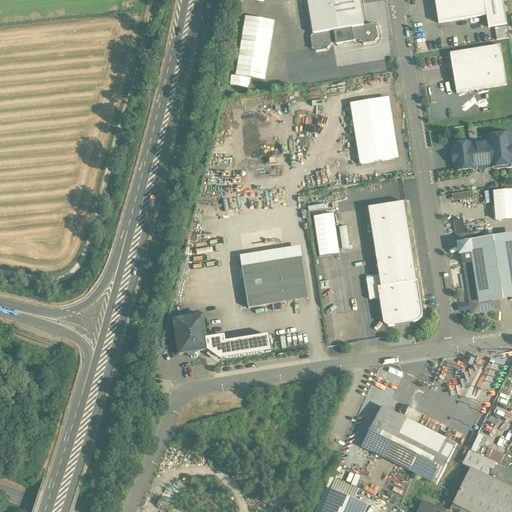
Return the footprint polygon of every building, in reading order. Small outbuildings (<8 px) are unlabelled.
[(358,0),(307,0),(313,35),(363,27),(363,26),(358,0)] [(483,0),(434,0),(438,24),(486,16),(483,0)] [(502,0),(483,0),(486,16),(488,28),(506,25),(502,0)] [(267,80),(276,19),(246,15),(237,75),(232,75),(231,85),(250,88),(252,78),(267,80)] [(313,35),(310,38),(312,49),(311,49),(312,50),(312,49),(316,52),(315,52),(316,53),(316,52),(326,50),(327,51),(327,50),(329,46),(330,47),(330,46),(329,45),(335,44),(336,45),(354,42),(353,41),(359,40),(360,41),(359,42),(360,41),(364,44),(363,45),(364,44),(374,43),(375,43),(374,42),(377,38),(378,39),(377,38),(376,28),(376,27),(375,28),(372,25),(372,24),(371,25),(363,26),(363,27),(313,35)] [(500,46),(450,55),(456,94),(506,86),(500,46)] [(384,99),(351,105),(361,165),(394,160),(384,99)] [(509,136),(488,138),(489,144),(491,166),(493,171),(511,168),(511,161),(511,157),(511,146),(510,147),(509,136)] [(489,144),(469,146),(472,168),(491,166),(489,144)] [(511,190),(493,192),(495,221),(511,220),(511,190)] [(455,192),(455,204),(475,204),(474,192),(455,192)] [(404,203),(368,209),(379,277),(381,288),(417,283),(417,282),(404,203)] [(334,216),(315,218),(321,259),(340,256),(334,216)] [(479,232),(469,234),(470,243),(481,241),(479,232)] [(469,234),(456,236),(458,245),(470,243),(469,234)] [(481,241),(470,243),(472,253),(473,263),(480,303),(497,300),(511,297),(511,248),(510,237),(481,241)] [(470,243),(458,245),(460,255),(472,253),(470,243)] [(300,247),(240,257),(242,269),(302,259),(300,247)] [(302,259),(242,269),(248,309),(280,304),(308,299),(302,259)] [(480,303),(473,263),(464,264),(472,314),(499,309),(497,300),(480,303)] [(417,283),(381,288),(379,277),(366,280),(369,300),(379,299),(383,324),(388,327),(414,323),(417,322),(420,319),(421,316),(422,313),(417,282),(417,283)] [(202,316),(173,321),(179,355),(187,354),(199,352),(207,351),(205,336),(202,316)] [(222,333),(205,336),(207,351),(216,357),(269,348),(265,333),(223,339),(222,333)] [(390,367),(379,369),(372,387),(396,397),(406,373),(390,367)] [(456,445),(381,407),(361,447),(436,485),(456,445)] [(496,464),(469,452),(462,465),(470,469),(489,478),(496,464)] [(470,469),(452,505),(462,509),(466,511),(511,511),(511,489),(489,478),(470,469)] [(330,478),(325,488),(332,491),(354,501),(358,491),(330,478)] [(325,488),(314,511),(322,511),(332,491),(325,488)] [(322,511),(360,511),(363,505),(354,501),(332,491),(322,511)] [(160,500),(157,506),(162,509),(165,502),(160,500)] [(445,511),(437,508),(423,502),(423,503),(418,511),(445,511)]
